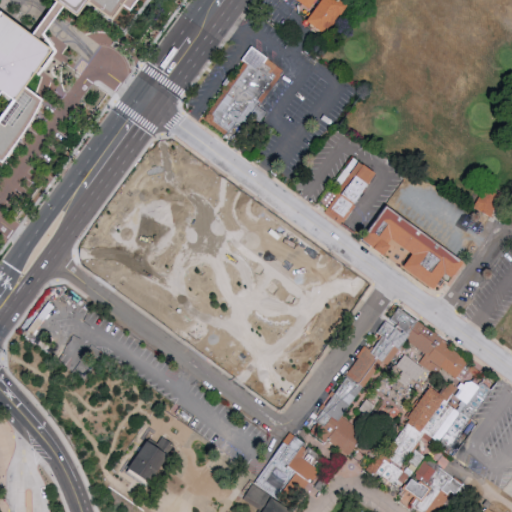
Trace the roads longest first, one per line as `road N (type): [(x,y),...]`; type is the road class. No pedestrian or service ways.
road 1 (tertiary): [(511,373),(150,106)]
road 2 (residential): [(282,428),(51,257)]
road 3 (residential): [(282,428),(396,289)]
road 4 (secondary): [(0,327),(80,215),(86,179)]
road 5 (secondary): [(86,179),(51,206),(5,284)]
